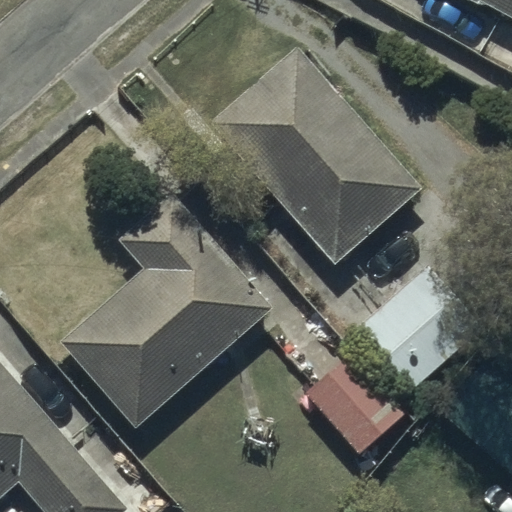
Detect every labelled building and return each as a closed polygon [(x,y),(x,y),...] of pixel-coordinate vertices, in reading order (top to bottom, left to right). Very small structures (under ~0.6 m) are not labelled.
[(511,0),(450,0),(511,33),(511,0)] [(422,204),(298,65),(213,141),(337,280),(422,204)] [(119,256),(142,283),(59,354),(135,443),(274,324),(175,208),(119,256)] [(426,277),(351,342),(408,407),(483,342),(426,277)] [(511,375),(495,361),(441,423),(511,485),(511,375)] [(350,366),(306,405),(360,468),(405,428),(350,366)] [(117,511),(0,379),(0,510),(17,496),(30,511),(117,511)]
